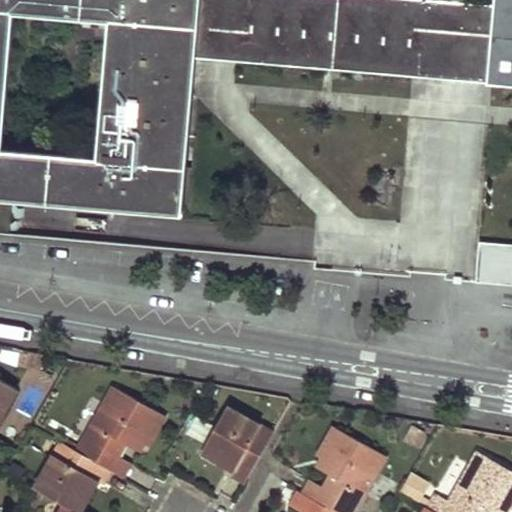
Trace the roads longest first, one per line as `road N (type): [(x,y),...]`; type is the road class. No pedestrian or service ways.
road 1 (tertiary): [(0,318),(511,409)]
road 2 (tertiary): [(511,380),(0,290)]
